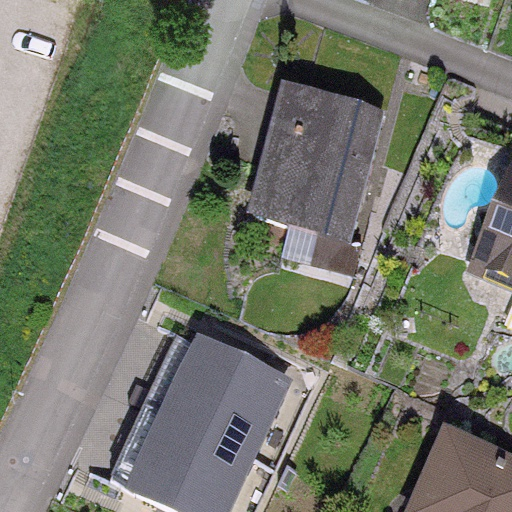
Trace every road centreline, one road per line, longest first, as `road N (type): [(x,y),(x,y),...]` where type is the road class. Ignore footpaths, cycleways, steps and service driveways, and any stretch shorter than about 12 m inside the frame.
road 1 (residential): [(220,0),(119,249),(0,503)]
road 2 (residential): [(511,80),(299,0)]
